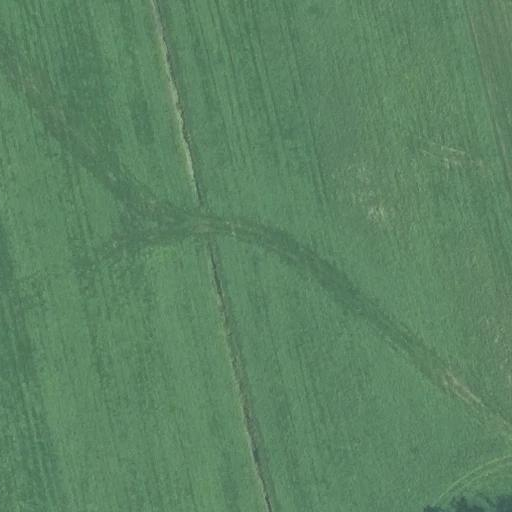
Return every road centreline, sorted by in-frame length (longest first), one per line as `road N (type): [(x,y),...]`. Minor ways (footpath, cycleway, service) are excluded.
road 1 (track): [(162,230),(220,221),(291,248),(511,427)]
road 2 (track): [(0,68),(162,230),(0,297)]
